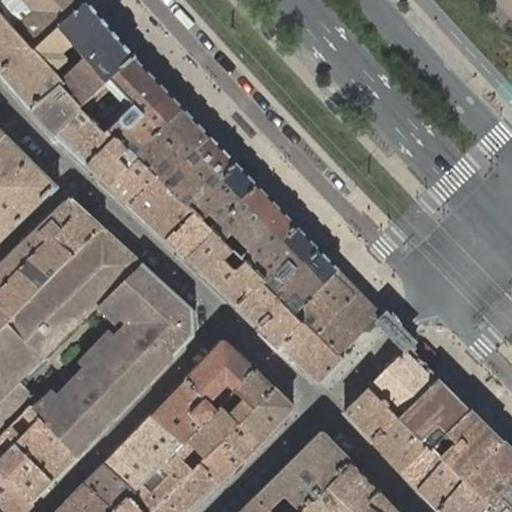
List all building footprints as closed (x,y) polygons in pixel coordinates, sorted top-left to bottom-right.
[(86,0),(0,0),(0,12),(30,46),(35,51),(37,50),(89,3),(86,0)] [(135,56),(89,3),(37,50),(66,84),(63,87),(81,106),(79,107),(82,110),(112,79),(135,56)] [(0,12),(0,71),(30,46),(0,12)] [(35,51),(30,46),(0,71),(0,73),(33,112),(63,87),(66,84),(37,50),(35,51)] [(136,58),(135,56),(112,79),(138,106),(112,131),(119,137),(140,159),(158,176),(177,195),(192,210),(213,189),(186,161),(160,134),(185,109),(139,62),(136,58)] [(81,106),(63,87),(33,112),(55,136),(82,110),(79,107),(81,106)] [(211,137),(185,109),(160,134),(186,161),(211,137)] [(108,135),(82,110),(55,136),(87,166),(119,137),(112,131),(108,135)] [(26,154),(7,135),(0,141),(0,244),(59,188),(26,154)] [(140,159),(119,137),(87,166),(110,187),(140,159)] [(186,161),(213,189),(237,164),(211,137),(186,161)] [(140,159),(110,187),(128,204),(158,176),(140,159)] [(213,189),(192,210),(197,214),(168,241),(188,260),(216,233),(213,230),(258,185),(237,164),(213,189)] [(149,223),(177,195),(158,176),(128,204),(149,223)] [(278,206),(258,185),(213,230),(216,233),(234,251),(278,206)] [(197,214),(192,210),(177,195),(149,223),(168,241),(197,214)] [(0,303),(17,318),(106,231),(90,216),(72,200),(70,200),(0,267),(0,303)] [(298,227),(278,206),(234,251),(257,272),(298,227)] [(298,227),(257,272),(267,281),(265,283),(275,293),(319,250),(298,227)] [(106,231),(17,318),(0,335),(0,334),(0,437),(6,432),(30,408),(38,401),(21,382),(142,264),(106,231)] [(216,233),(188,260),(238,307),(265,283),(267,281),(257,272),(234,251),(216,233)] [(339,270),(319,250),(275,293),(285,303),(292,310),(339,270)] [(162,282),(142,264),(21,382),(38,401),(98,343),(88,333),(111,311),(121,321),(162,282)] [(381,314),(339,270),(292,310),(305,322),(306,321),(340,354),(376,319),(379,323),(381,322),(387,327),(393,323),(387,318),(386,319),(381,314)] [(98,343),(38,401),(30,408),(61,441),(76,457),(91,442),(142,389),(194,336),(193,310),(162,282),(121,321),(98,343)] [(265,283),(238,307),(261,328),(285,303),(275,293),(265,283)] [(0,334),(0,335),(17,318),(0,303),(0,334)] [(292,310),(285,303),(261,328),(281,345),(305,322),(292,310)] [(306,321),(305,322),(281,345),(280,347),(317,382),(320,382),(344,358),(340,354),(306,321)] [(151,415),(184,444),(255,369),(227,342),(222,342),(151,415)] [(369,387),(400,417),(401,417),(441,379),(414,353),(409,348),(407,349),(369,387)] [(255,369),(184,444),(176,453),(194,471),(200,464),(276,389),(255,369)] [(473,411),(441,379),(401,417),(429,446),(432,449),(473,411)] [(344,412),(373,442),(400,417),(369,387),(344,412)] [(293,406),(276,389),(200,464),(220,484),(246,458),(293,409),(293,406)] [(30,408),(6,432),(53,481),(76,457),(61,441),(30,408)] [(504,442),(473,411),(432,449),(447,464),(465,482),(472,474),(504,442)] [(151,415),(105,463),(138,491),(176,453),(184,444),(151,415)] [(400,417),(373,442),(402,472),(429,446),(401,417),(400,417)] [(6,432),(0,437),(0,470),(32,503),(53,481),(6,432)] [(323,434),(264,492),(279,506),(282,504),(290,511),(305,511),(352,462),(326,434),(323,434)] [(439,511),(482,511),(489,504),(491,506),(511,486),(511,448),(505,441),(504,442),(472,474),(465,482),(439,511)] [(429,446),(402,472),(419,490),(447,464),(432,449),(429,446)] [(131,499),(143,511),(191,511),(220,484),(200,464),(194,471),(176,453),(138,491),(131,499)] [(363,511),(380,492),(352,462),(305,511),(363,511)] [(85,484),(116,509),(128,496),(131,499),(138,491),(105,463),(85,484)] [(465,482),(447,464),(419,490),(439,511),(465,482)] [(23,511),(32,503),(0,470),(0,511),(23,511)] [(57,511),(115,511),(118,510),(116,509),(85,484),(57,511)] [(511,511),(511,486),(491,506),(489,504),(482,511),(511,511)] [(264,492),(243,511),(290,511),(282,504),(279,506),(264,492)] [(398,511),(380,492),(363,511),(398,511)] [(115,511),(143,511),(131,499),(128,496),(116,509),(118,510),(115,511)]
